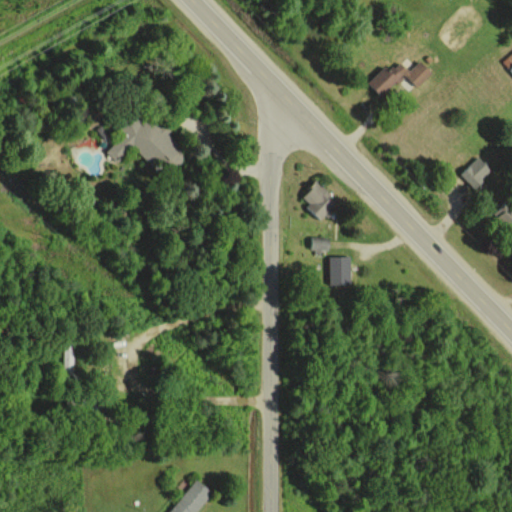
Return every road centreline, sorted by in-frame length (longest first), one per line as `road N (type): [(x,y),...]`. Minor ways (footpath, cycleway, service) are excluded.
road 1 (secondary): [(511,334),(192,0)]
road 2 (residential): [(262,511),(261,71)]
